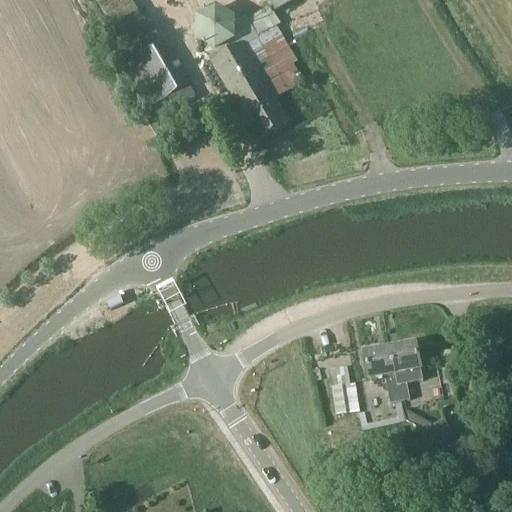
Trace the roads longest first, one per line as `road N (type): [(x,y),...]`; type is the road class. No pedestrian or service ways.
road 1 (tertiary): [(150,262),(364,190),(511,177)]
road 2 (unclassified): [(511,291),(376,303),(306,323),(213,378)]
road 3 (unclassified): [(2,511),(100,433),(213,378)]
road 4 (track): [(50,0),(106,109),(148,135),(218,100)]
road 5 (unclassified): [(0,378),(70,314),(150,262)]
road 6 (track): [(511,160),(500,118),(430,0)]
road 7 (tertiary): [(299,511),(213,378)]
road 8 (tertiary): [(213,378),(150,262)]
